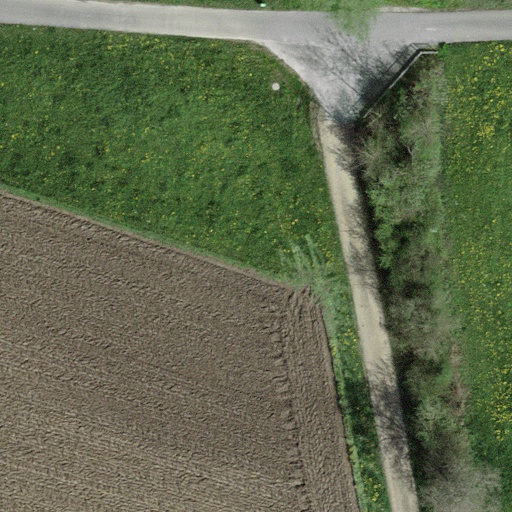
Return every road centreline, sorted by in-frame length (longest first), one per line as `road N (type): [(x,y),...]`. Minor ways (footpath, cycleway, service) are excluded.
road 1 (track): [(511,25),(332,31),(0,16)]
road 2 (track): [(332,31),(339,172),(405,511)]
